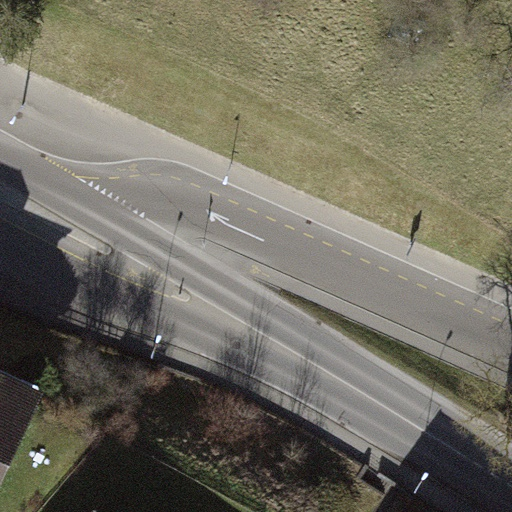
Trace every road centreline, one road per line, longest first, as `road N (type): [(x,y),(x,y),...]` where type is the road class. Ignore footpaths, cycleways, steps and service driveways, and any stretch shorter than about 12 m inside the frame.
road 1 (primary): [(52,219),(511,483)]
road 2 (secondary): [(511,344),(217,216),(160,208),(52,219)]
